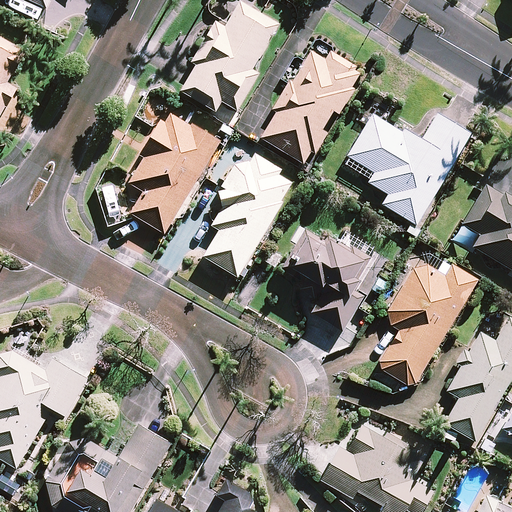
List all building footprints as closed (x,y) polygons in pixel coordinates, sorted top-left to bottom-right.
[(27,0),(45,8),(49,0),(27,0)] [(278,25),(239,3),(224,28),(215,22),(192,62),(196,65),(181,92),(214,112),(220,101),(237,111),(258,74),(252,70),(278,25)] [(24,52),(0,39),(0,113),(14,88),(6,84),(24,52)] [(268,112),(275,116),(261,139),(307,166),(326,132),(322,129),(333,111),(338,114),(363,73),(328,52),(324,60),(312,53),(294,83),(287,80),(268,112)] [(220,142),(167,109),(139,155),(144,158),(128,183),(142,192),(129,213),(163,234),(220,142)] [(469,135),(436,115),(419,143),(372,115),(341,167),(367,182),(388,195),(382,205),(415,225),(469,135)] [(252,163),(236,164),(218,194),(221,208),(211,226),(219,230),(203,257),(237,277),(292,183),(278,175),(280,170),(256,156),(252,163)] [(511,200),(486,185),(462,224),(480,235),(473,247),(511,270),(511,200)] [(294,261),(290,268),(305,278),(298,289),(317,300),(309,312),(342,332),(365,293),(353,286),(368,262),(331,239),(327,244),(306,232),(290,259),(294,261)] [(415,266),(387,313),(389,324),(399,330),(377,367),(411,388),(476,281),(441,259),(435,268),(429,265),(415,266)] [(511,377),(511,319),(508,318),(495,341),(478,332),(446,391),(458,398),(444,425),(477,443),(511,377)] [(0,459),(16,468),(51,409),(65,417),(87,379),(42,353),(35,364),(14,351),(0,355),(0,459)] [(511,410),(501,429),(511,435),(511,410)] [(131,511),(170,443),(157,436),(115,413),(98,444),(85,437),(69,441),(46,482),(52,506),(62,511),(131,511)] [(385,437),(362,424),(346,451),(339,447),(320,480),(351,498),(356,491),(382,506),(378,511),(401,511),(404,509),(408,511),(420,511),(432,490),(411,478),(425,455),(387,433),(385,437)] [(254,496),(225,479),(216,495),(225,500),(217,511),(177,511),(157,500),(150,511),(250,511),(246,510),(254,496)] [(511,511),(511,502),(510,507),(485,496),(477,511),(511,511)]
